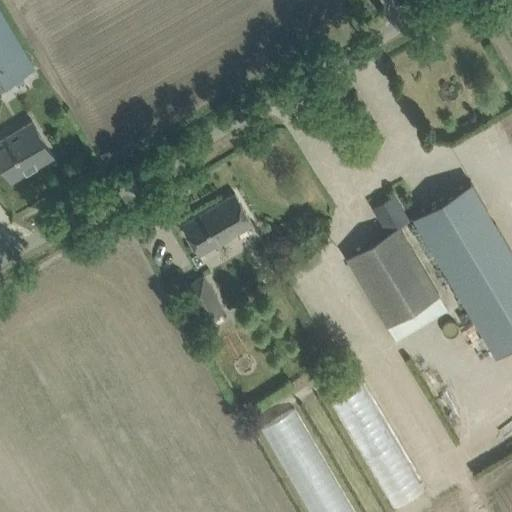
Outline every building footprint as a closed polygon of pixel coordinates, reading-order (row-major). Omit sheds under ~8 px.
[(0,87),(34,68),(24,51),(0,11),(0,87)] [(0,139),(0,160),(11,179),(52,154),(32,120),(0,139)] [(495,354),(511,343),(511,251),(470,180),(412,215),(495,354)] [(235,193),(182,224),(199,253),(252,222),(235,193)] [(408,218),(393,193),(372,206),(387,231),(398,225),(408,218)] [(346,255),(356,273),(386,322),(438,292),(398,225),(387,231),(346,255)] [(223,310),(213,293),(194,304),(204,321),(223,310)] [(327,384),(385,507),(420,491),(362,368),(327,384)]
